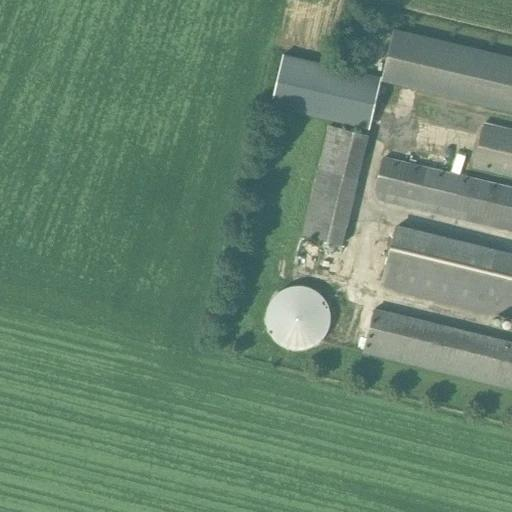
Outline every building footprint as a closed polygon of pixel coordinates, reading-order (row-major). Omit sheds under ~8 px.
[(511,56),(394,29),(382,81),(511,111),(511,56)] [(284,54),(272,106),(370,129),(380,87),(382,77),(284,54)] [(511,130),(483,124),(473,165),(511,174),(511,130)] [(368,135),(329,126),(303,236),(341,246),(346,226),(368,135)] [(511,189),(382,158),(373,197),(511,230),(511,189)] [(511,255),(395,226),(380,285),(511,317),(511,255)] [(325,299),(319,294),(313,291),(306,289),(299,289),(292,290),(286,293),(280,297),(275,302),(271,308),(269,315),(269,322),(269,329),(272,336),(275,342),(280,347),(286,351),(293,353),(300,354),(307,354),(314,352),(320,348),(325,344),(330,338),(332,332),(334,325),(334,318),(332,311),(329,304),(325,299)] [(511,342),(374,309),(364,352),(511,388),(511,342)]
